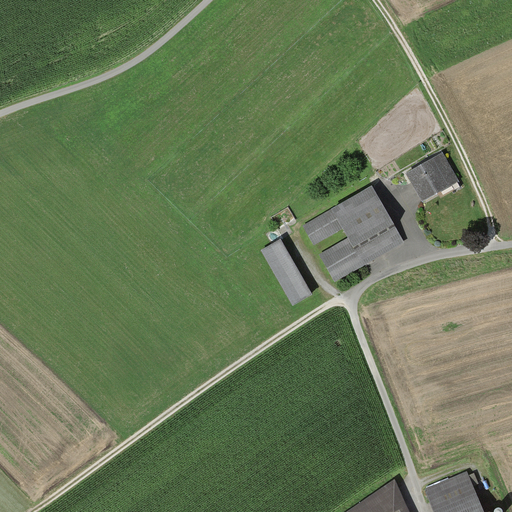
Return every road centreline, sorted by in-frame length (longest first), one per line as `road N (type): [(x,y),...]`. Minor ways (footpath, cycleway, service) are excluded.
road 1 (track): [(350,289),(31,511)]
road 2 (track): [(377,0),(424,78),(496,246)]
road 3 (residential): [(350,289),(421,511)]
road 4 (residential): [(350,289),(443,254),(511,244)]
